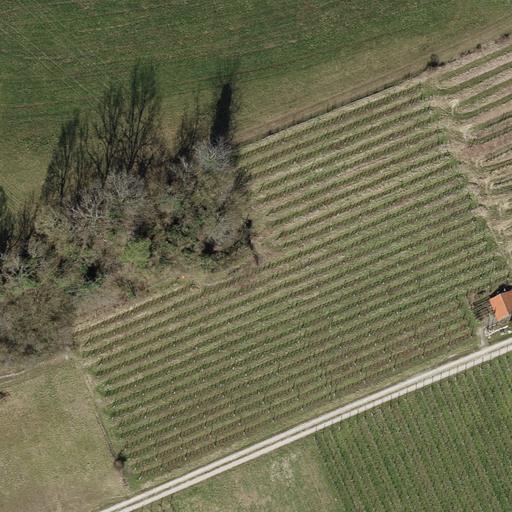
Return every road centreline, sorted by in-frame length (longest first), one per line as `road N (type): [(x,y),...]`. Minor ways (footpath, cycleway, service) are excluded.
road 1 (track): [(511,21),(194,157),(0,254)]
road 2 (track): [(511,342),(115,511)]
